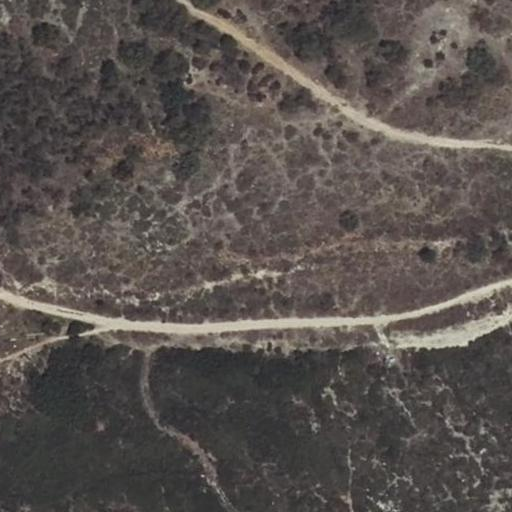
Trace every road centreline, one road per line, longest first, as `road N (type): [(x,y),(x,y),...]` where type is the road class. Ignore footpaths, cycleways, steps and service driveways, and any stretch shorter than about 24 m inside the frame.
road 1 (track): [(511,285),(421,313),(132,318),(0,290)]
road 2 (track): [(195,0),(396,135),(511,140)]
